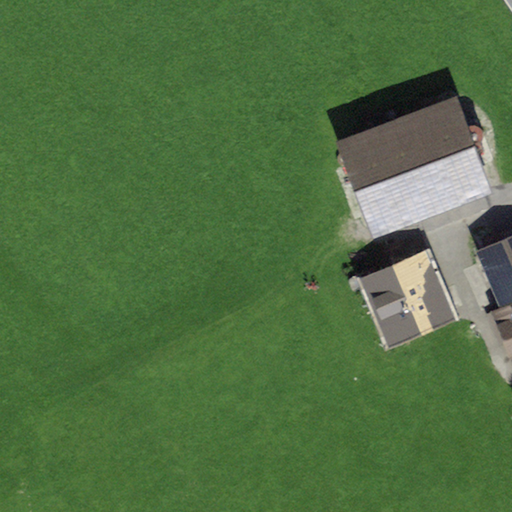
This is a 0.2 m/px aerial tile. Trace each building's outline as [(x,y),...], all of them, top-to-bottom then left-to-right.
[(480,182),(452,109),(350,148),(377,221),(480,182)] [(504,308),(511,304),(511,234),(479,249),(504,308)] [(421,259),(370,281),(393,334),(444,313),(421,259)] [(511,304),(504,308),(496,311),(511,347),(511,304)] [(488,353),(496,375),(511,370),(503,348),(488,353)]
